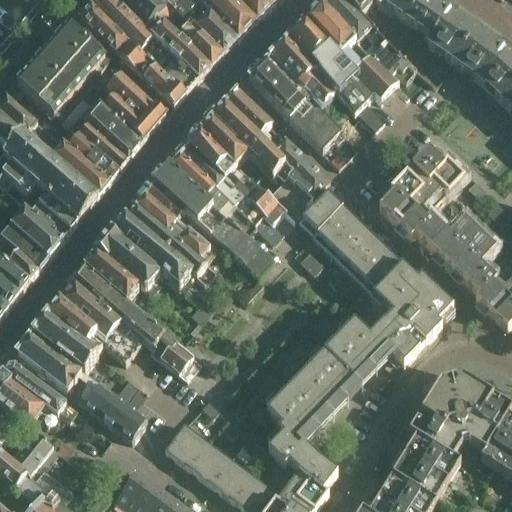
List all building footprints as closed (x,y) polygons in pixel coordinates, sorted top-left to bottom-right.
[(110,0),(102,0),(96,7),(93,11),(128,46),(140,58),(154,43),(148,37),(110,0)] [(154,0),(110,0),(148,37),(160,23),(170,34),(173,30),(180,23),(174,17),(173,18),(154,0)] [(154,0),(173,18),(174,17),(186,4),(183,1),(181,0),(154,0)] [(222,63),(238,48),(192,0),(184,0),(183,1),(186,4),(174,17),(180,23),(222,63)] [(192,0),(238,48),(257,29),(228,0),(192,0)] [(266,0),(228,0),(257,29),(276,10),(266,0)] [(266,0),(276,10),(285,0),(266,0)] [(421,0),(338,0),(338,1),(360,24),(375,9),(378,11),(380,9),(404,26),(421,0)] [(474,36),(423,0),(421,0),(404,26),(431,45),(426,51),(453,70),(474,36)] [(406,90),(417,78),(399,63),(397,64),(376,43),(377,41),(360,24),(338,1),(337,3),(336,2),(335,3),(336,4),(323,16),(323,15),(322,16),(370,64),(394,88),(398,83),(406,90)] [(93,11),(89,15),(80,25),(107,50),(115,58),(128,46),(93,11)] [(322,16),(321,17),(321,18),(306,33),(334,62),(353,80),(370,64),(322,16)] [(198,87),(211,74),(170,34),(160,23),(148,37),(154,43),(198,87)] [(211,74),(222,63),(180,23),(173,30),(170,34),(211,74)] [(68,33),(17,92),(54,123),(94,78),(98,81),(108,69),(109,68),(112,65),(85,40),(81,44),(71,35),(69,33),(68,33)] [(306,33),(291,48),(289,49),(289,50),(315,77),(334,62),(306,33)] [(453,70),(457,73),(486,93),(502,109),(511,96),(511,63),(507,59),(474,36),(453,70)] [(185,102),(198,87),(154,43),(140,58),(154,71),(185,102)] [(115,58),(122,65),(142,84),(154,71),(140,58),(128,46),(115,58)] [(289,50),(288,51),(269,68),(299,99),(322,122),(331,112),(330,111),(334,107),(313,85),(317,80),(315,77),(289,50)] [(315,77),(317,80),(356,123),(358,120),(375,137),(384,128),(367,111),(375,103),(353,80),(334,62),(315,77)] [(381,110),(398,93),(398,92),(394,88),(370,64),(353,80),(375,103),(381,110)] [(269,68),(265,73),(249,87),(280,119),(299,99),(269,68)] [(169,111),(172,113),(173,115),(185,102),(154,71),(142,84),(165,106),(169,111)] [(165,124),(152,111),(121,82),(107,98),(114,105),(105,115),(100,111),(84,129),(89,133),(129,168),(139,156),(143,149),(165,124)] [(511,96),(502,109),(511,118),(511,96)] [(282,122),(289,129),(314,154),(322,161),(332,151),(337,157),(345,149),(339,144),(341,142),(322,122),(299,99),(280,119),(282,122)] [(271,133),(240,103),(234,103),(226,113),(267,154),(271,150),(263,143),(271,133)] [(5,105),(0,111),(0,125),(98,207),(110,192),(41,135),(5,105)] [(226,113),(213,128),(249,164),(280,196),(285,190),(275,180),(284,170),(274,161),(267,154),(226,113)] [(0,150),(9,159),(3,168),(0,170),(0,190),(4,195),(10,188),(30,204),(37,195),(79,231),(98,207),(0,125),(0,150)] [(213,128),(202,140),(238,176),(249,164),(213,128)] [(119,180),(79,145),(73,139),(67,146),(47,129),(41,135),(110,192),(119,180)] [(89,133),(79,145),(119,180),(129,168),(89,133)] [(284,220),(269,207),(238,176),(202,140),(190,154),(282,242),(283,241),(273,232),(284,220)] [(285,147),(284,148),(274,161),(284,170),(275,180),(285,190),(280,196),(269,207),(284,220),(294,230),(305,218),(324,198),(330,191),(285,147)] [(181,164),(215,197),(229,210),(256,236),(273,252),(282,242),(190,154),(181,164)] [(428,157),(406,180),(390,197),(394,200),(379,216),(411,247),(415,243),(429,257),(444,240),(429,225),(426,228),(423,226),(447,201),(448,201),(464,185),(448,170),(450,168),(445,163),(444,163),(438,158),(433,163),(428,157)] [(248,245),(256,236),(229,210),(215,197),(181,164),(171,176),(212,214),(225,225),(248,245)] [(186,220),(219,250),(238,268),(254,250),(248,245),(225,225),(212,214),(171,176),(156,192),(156,193),(186,220)] [(21,215),(25,218),(63,251),(71,240),(30,204),(10,188),(4,195),(24,211),(21,215)] [(485,198),(475,188),(468,196),(479,205),(485,198)] [(176,230),(177,230),(186,220),(156,193),(147,204),(176,230)] [(71,240),(79,231),(37,195),(30,204),(71,240)] [(326,200),(324,198),(305,218),(307,219),(309,221),(298,231),(311,244),(322,254),(351,224),(326,200)] [(214,262),(177,230),(176,230),(147,204),(137,216),(205,273),(214,262)] [(501,234),(511,223),(497,210),(487,220),(501,234)] [(215,282),(205,273),(137,216),(113,243),(161,284),(179,299),(192,283),(205,294),(215,282)] [(48,268),(63,251),(25,218),(11,234),(11,235),(1,248),(10,255),(39,280),(48,269),(48,268)] [(322,254),(335,267),(364,236),(351,224),(322,254)] [(480,273),(495,258),(463,229),(448,244),(444,240),(429,257),(464,290),(480,273)] [(335,267),(348,279),(376,249),(364,236),(335,267)] [(113,243),(98,262),(146,300),(161,284),(113,243)] [(30,292),(39,280),(10,255),(9,255),(0,247),(0,259),(5,263),(5,262),(12,268),(8,273),(30,292)] [(348,279),(360,291),(389,261),(376,249),(348,279)] [(238,268),(259,286),(273,269),(259,257),(260,256),(256,252),(254,250),(238,268)] [(324,272),(310,258),(300,269),(314,282),(324,272)] [(360,291),(373,304),(402,273),(389,261),(360,291)] [(98,262),(87,277),(128,311),(139,298),(145,301),(146,300),(98,262)] [(0,266),(0,321),(4,325),(30,292),(8,273),(0,266)] [(400,371),(404,374),(441,335),(438,331),(441,328),(445,332),(455,323),(450,318),(453,315),(421,284),(417,288),(402,273),(373,304),(364,313),(367,315),(355,328),(388,359),(391,361),(386,366),(396,375),(400,371)] [(511,276),(495,295),(492,292),(496,288),(480,273),(464,290),(478,304),(475,308),(507,338),(511,333),(511,276)] [(193,365),(128,311),(87,277),(76,291),(122,330),(144,349),(152,356),(150,359),(187,388),(201,372),(193,365)] [(348,295),(334,282),(324,292),(338,306),(348,295)] [(252,294),(257,299),(263,293),(258,288),(252,294)] [(97,343),(106,350),(122,330),(76,291),(75,291),(60,310),(97,343)] [(257,299),(252,294),(241,305),(247,310),(257,299)] [(201,331),(213,317),(203,308),(191,321),(201,331)] [(98,362),(103,356),(104,355),(103,354),(102,356),(92,348),(97,343),(60,310),(49,325),(98,362)] [(320,327),(331,337),(337,330),(327,320),(320,327)] [(98,363),(98,362),(49,325),(34,344),(85,381),(98,363)] [(180,336),(168,326),(160,336),(171,346),(180,336)] [(331,337),(320,327),(314,334),(324,344),(331,337)] [(300,449),(383,364),(388,359),(355,328),(266,420),(282,435),(278,439),(282,442),(268,458),(285,474),(288,470),(293,474),(274,500),(265,511),(320,511),(328,501),(324,498),(337,481),(320,468),(319,467),(300,449)] [(125,372),(144,349),(122,330),(106,350),(108,352),(105,355),(125,372)] [(34,344),(19,364),(78,409),(84,414),(100,393),(85,381),(34,344)] [(291,357),(302,367),(308,360),(298,350),(291,357)] [(302,367),(291,357),(285,364),(295,374),(302,367)] [(78,421),(40,393),(15,373),(9,375),(3,382),(56,423),(58,424),(59,423),(70,431),(77,421),(78,421)] [(263,386),(273,396),(280,389),(269,379),(263,386)] [(0,385),(0,413),(19,428),(30,437),(39,425),(48,432),(47,432),(48,433),(56,423),(3,382),(0,385)] [(483,397),(465,386),(461,384),(450,386),(466,450),(470,449),(484,458),(480,465),(507,422),(511,415),(500,408),(502,406),(484,395),(483,397)] [(273,396),(263,386),(256,393),(267,403),(273,396)] [(440,388),(421,419),(420,419),(414,427),(416,428),(410,438),(453,465),(462,451),(466,450),(450,386),(440,388)] [(119,407),(100,393),(84,414),(132,450),(145,433),(132,421),(134,418),(119,407)] [(143,407),(148,400),(140,395),(135,401),(143,407)] [(119,407),(134,418),(140,410),(125,399),(119,407)] [(219,418),(209,408),(202,415),(212,425),(219,418)] [(239,410),(232,417),(242,427),(249,420),(239,410)] [(4,448),(19,428),(0,413),(0,461),(12,471),(20,461),(4,448)] [(511,424),(507,422),(480,465),(511,484),(511,424)] [(229,428),(222,434),(232,444),(239,438),(229,428)] [(207,449),(184,433),(165,459),(188,477),(207,449)] [(460,469),(453,465),(410,438),(409,440),(415,443),(409,454),(405,451),(395,468),(399,471),(392,481),(435,509),(460,469)] [(59,460),(35,441),(20,461),(12,471),(45,497),(52,502),(64,511),(65,511),(73,502),(44,479),(59,461),(58,460),(59,460)] [(259,457),(248,447),(242,454),(252,464),(259,457)] [(68,466),(75,457),(63,448),(57,457),(68,466)] [(188,477),(211,494),(229,466),(207,449),(188,477)] [(75,457),(68,466),(72,470),(79,469),(77,457),(75,457)] [(0,461),(0,484),(17,497),(17,496),(33,507),(39,500),(47,507),(52,502),(45,497),(12,471),(0,461)] [(211,494),(233,510),(251,483),(229,466),(211,494)] [(123,498),(115,509),(119,511),(137,511),(153,491),(150,489),(143,484),(140,482),(137,479),(123,498)] [(374,510),(372,511),(433,511),(435,509),(392,481),(386,491),(382,489),(379,487),(367,506),(374,510)] [(265,511),(274,500),(251,483),(233,510),(235,511),(265,511)] [(161,511),(168,503),(165,500),(153,491),(137,511),(161,511)] [(64,511),(52,502),(47,507),(43,511),(42,510),(40,511),(64,511)] [(180,511),(168,503),(161,511),(180,511)]
